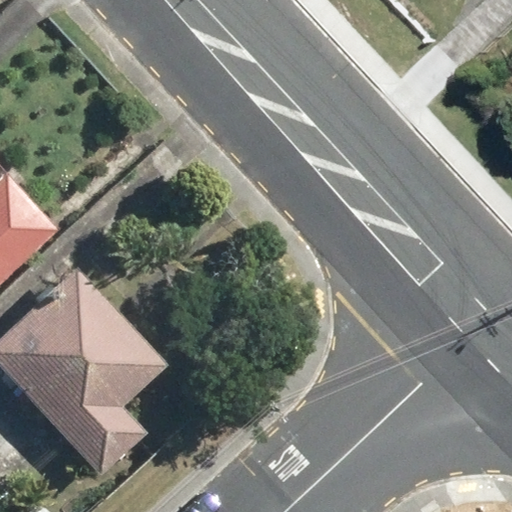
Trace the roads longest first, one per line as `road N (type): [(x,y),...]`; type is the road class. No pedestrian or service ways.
road 1 (secondary): [(189,0),(483,320)]
road 2 (residential): [(483,320),(278,511)]
